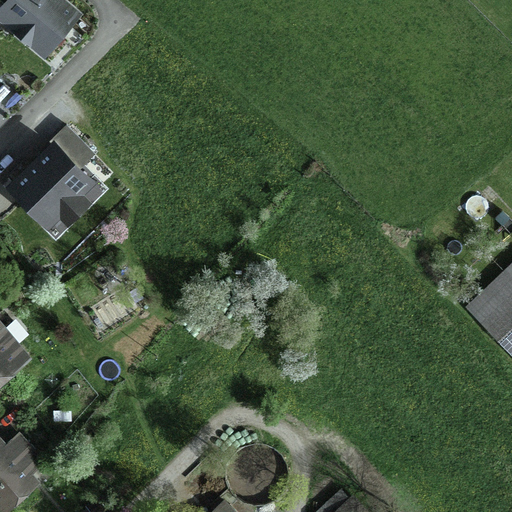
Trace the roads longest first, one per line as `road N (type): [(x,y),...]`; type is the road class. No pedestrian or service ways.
road 1 (track): [(133,511),(228,424),(248,420),(305,468),(300,511)]
road 2 (residential): [(0,147),(126,23),(98,0)]
